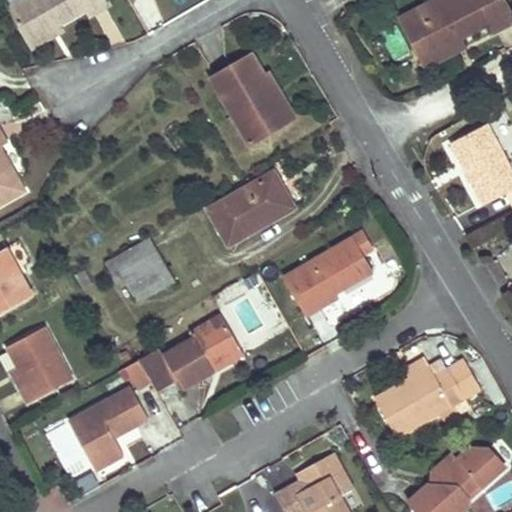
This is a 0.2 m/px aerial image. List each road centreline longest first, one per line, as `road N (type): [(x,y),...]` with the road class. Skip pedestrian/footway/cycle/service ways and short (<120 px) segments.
road 1 (residential): [(470,294),(344,353),(315,407),(229,455),(176,451),(55,511)]
road 2 (residential): [(470,294),(295,0)]
road 3 (unknown): [(380,143),(511,67)]
